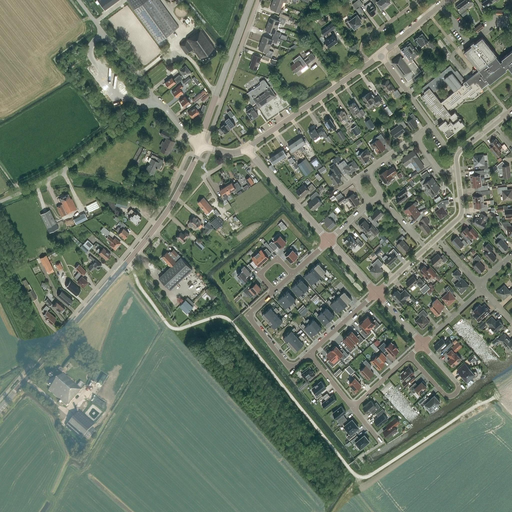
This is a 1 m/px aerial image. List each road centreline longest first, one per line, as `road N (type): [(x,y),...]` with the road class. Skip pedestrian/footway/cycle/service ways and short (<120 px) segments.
road 1 (track): [(489,399),(358,477),(228,319),(168,326),(126,262)]
road 2 (secondary): [(0,408),(153,230),(199,144)]
road 3 (unclassified): [(0,200),(83,156),(155,98)]
road 4 (unclassified): [(246,149),(368,63)]
road 5 (residential): [(409,356),(445,395),(455,393),(457,384),(421,344)]
road 6 (unclassified): [(155,98),(78,0)]
road 7 (unclassified): [(328,240),(246,149)]
road 8 (residential): [(274,290),(251,320),(287,364),(308,355)]
